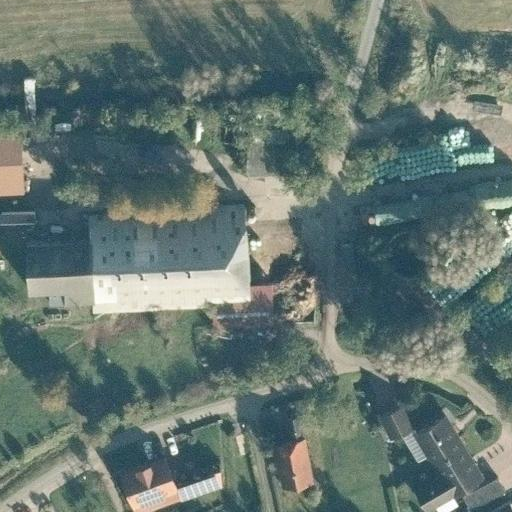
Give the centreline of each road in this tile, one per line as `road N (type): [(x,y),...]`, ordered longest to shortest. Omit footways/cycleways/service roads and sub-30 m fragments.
road 1 (unclassified): [(372,0),(336,192),(332,368)]
road 2 (residential): [(0,511),(127,438),(332,368)]
road 3 (residential): [(332,368),(417,362),(458,379),(511,428)]
